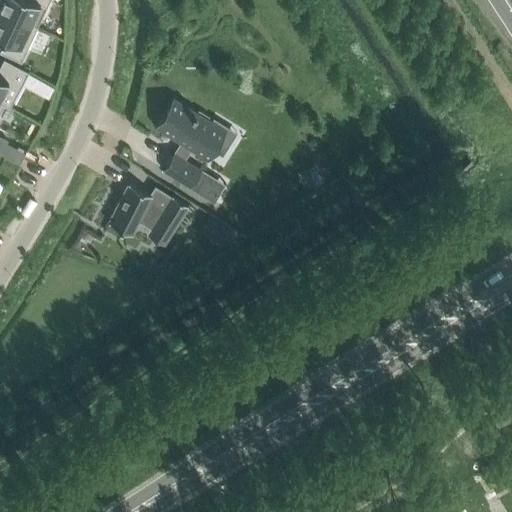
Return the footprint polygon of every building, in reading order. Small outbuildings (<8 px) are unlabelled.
[(0,0),(0,8),(37,26),(38,25),(31,22),(40,2),(47,6),(49,0),(0,0)] [(0,8),(0,35),(6,38),(0,49),(0,50),(22,60),(37,26),(0,8)] [(0,101),(4,104),(5,103),(0,100),(0,94),(8,80),(20,86),(29,70),(5,57),(0,65),(0,101)] [(163,169),(191,186),(202,168),(185,157),(191,148),(208,159),(215,148),(214,148),(226,129),(213,121),(214,120),(209,117),(210,115),(199,109),(198,110),(174,95),(154,125),(181,142),(175,151),(174,150),(163,169)] [(139,218),(153,227),(157,220),(172,230),(189,204),(173,193),(172,194),(155,184),(150,192),(129,181),(108,221),(120,227),(119,228),(128,233),(129,231),(132,233),(139,218)] [(209,216),(202,228),(212,234),(209,238),(219,245),(222,240),(226,243),(233,231),(209,216)]
